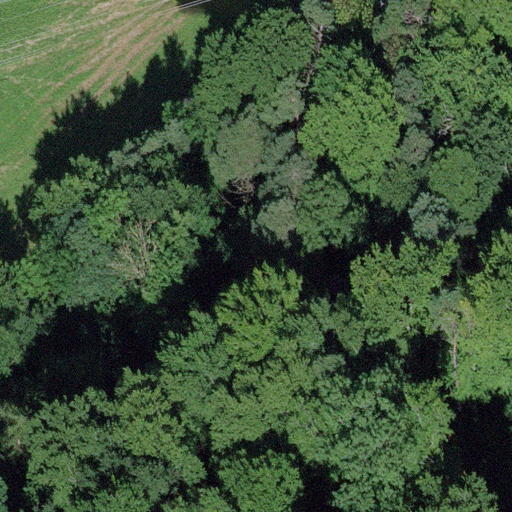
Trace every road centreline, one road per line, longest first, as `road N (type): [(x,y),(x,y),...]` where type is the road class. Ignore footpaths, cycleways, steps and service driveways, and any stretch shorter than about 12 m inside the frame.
road 1 (track): [(511,261),(250,329),(0,410)]
road 2 (track): [(303,0),(0,301)]
